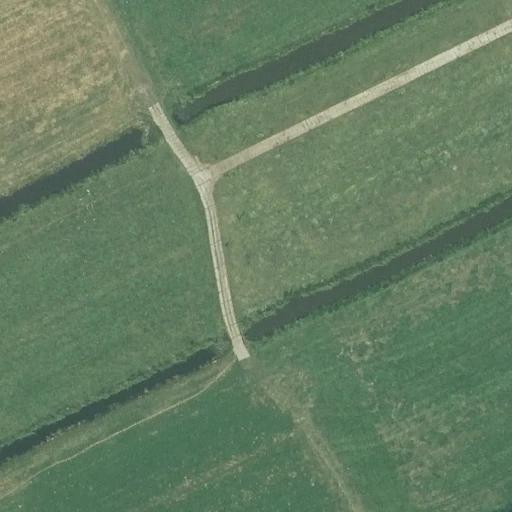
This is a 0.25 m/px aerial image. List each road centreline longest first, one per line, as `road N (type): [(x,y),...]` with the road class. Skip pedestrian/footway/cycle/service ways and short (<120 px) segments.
road 1 (track): [(511,26),(202,178)]
road 2 (track): [(242,354),(227,318),(202,178),(154,107)]
